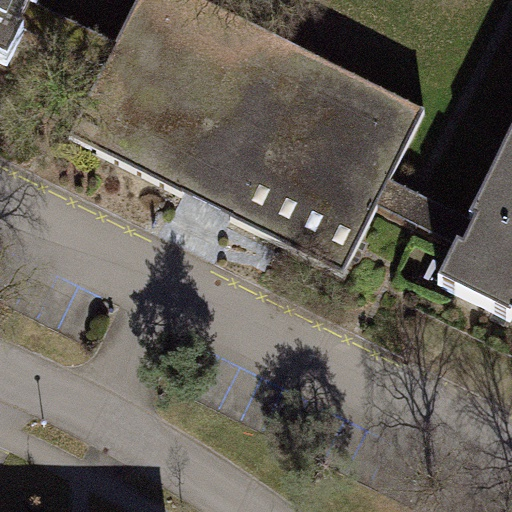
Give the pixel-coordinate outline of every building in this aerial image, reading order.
[(0,0),(0,63),(8,67),(23,37),(38,6),(41,0),(0,0)] [(344,279),(377,213),(391,186),(425,118),(190,0),(141,0),(118,46),(102,77),(70,142),(344,279)] [(118,46),(38,6),(23,37),(102,77),(118,46)] [(511,322),(511,140),(470,226),(456,252),(439,287),(511,323),(511,322)] [(470,226),(391,186),(377,213),(456,252),(470,226)]
